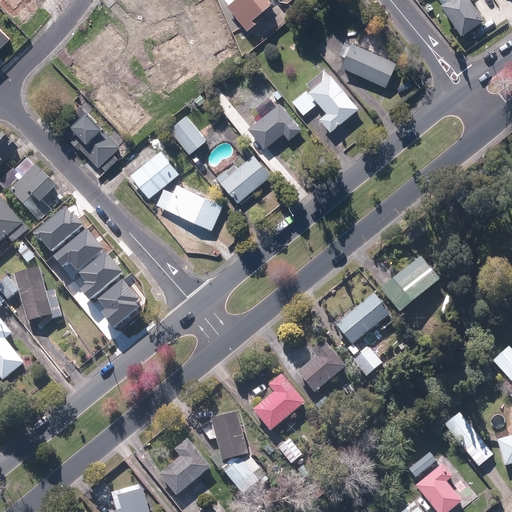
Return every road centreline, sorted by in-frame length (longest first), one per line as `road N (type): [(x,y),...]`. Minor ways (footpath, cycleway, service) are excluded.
road 1 (secondary): [(196,305),(452,96)]
road 2 (secondary): [(477,136),(227,344)]
road 3 (residential): [(196,305),(0,99)]
road 4 (secondary): [(227,344),(17,511)]
road 5 (secondary): [(0,467),(196,305)]
road 6 (residential): [(82,0),(0,92)]
